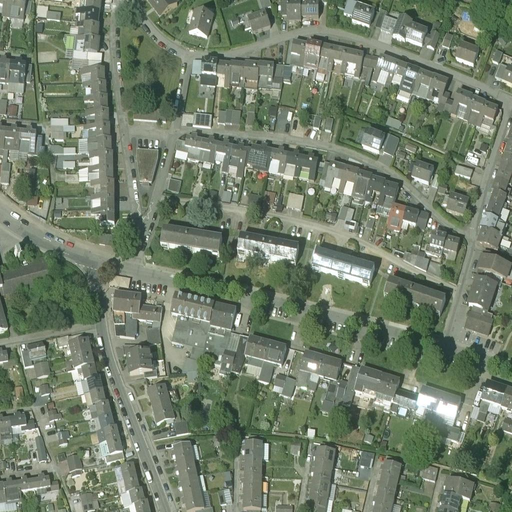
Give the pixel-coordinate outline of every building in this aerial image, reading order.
[(0,0),(0,8),(9,9),(10,0),(0,0)] [(16,0),(17,1),(11,0),(10,0),(9,9),(25,12),(26,2),(22,2),(21,0),(16,0)] [(100,0),(88,0),(87,12),(99,13),(100,0)] [(171,0),(147,0),(160,17),(176,5),(171,0)] [(259,0),(262,10),(271,8),(268,0),(259,0)] [(300,2),(287,2),(287,4),(287,17),(287,23),(301,23),(300,2)] [(374,14),(357,8),(358,6),(348,2),(344,16),(353,19),(352,23),(369,29),(374,14)] [(319,4),(301,4),(301,20),(319,20),(319,4)] [(87,12),(76,10),(75,16),(81,17),(81,19),(80,19),(79,25),(87,26),(98,27),(99,13),(87,12)] [(189,11),(186,22),(191,23),(195,12),(189,11)] [(212,17),(195,12),(191,23),(188,34),(206,40),(212,17)] [(375,29),(381,31),(385,19),(387,14),(380,12),(375,29)] [(60,15),(47,14),(46,21),(60,22),(60,15)] [(264,14),(247,20),(253,35),(270,29),(264,14)] [(391,21),(385,19),(381,31),(381,32),(387,34),(391,21)] [(411,25),(400,20),(398,25),(395,32),(393,33),(394,35),(394,36),(393,39),(404,43),(405,41),(422,48),(427,33),(410,27),(411,25)] [(392,21),(391,21),(387,34),(388,34),(394,36),(394,35),(393,33),(395,32),(398,25),(391,23),(392,21)] [(98,27),(87,26),(85,40),(86,40),(97,41),(99,27),(98,27)] [(432,34),(427,48),(433,50),(439,36),(432,34)] [(97,41),(86,40),(84,54),(88,55),(97,56),(99,41),(97,41)] [(308,47),(294,44),(291,56),(305,59),(305,58),(308,47)] [(322,49),(308,46),(308,47),(305,58),(319,61),(319,60),(322,49)] [(478,53),(461,47),(456,61),(473,67),(478,53)] [(336,51),(322,48),(322,49),(319,60),(329,62),(326,72),(331,73),(333,63),(336,51)] [(349,54),(336,51),(333,63),(343,65),(340,75),(344,76),(349,54)] [(502,56),(496,53),(492,64),(498,66),(498,65),(502,56)] [(363,57),(349,54),(344,76),(344,77),(358,80),(361,68),(363,57)] [(97,56),(88,55),(87,63),(99,63),(99,56),(97,56)] [(500,66),(509,69),(511,60),(511,59),(502,56),(498,65),(500,66)] [(371,59),(363,57),(361,68),(368,69),(371,59)] [(394,64),(380,58),(376,70),(390,75),(394,64)] [(6,61),(1,61),(1,64),(0,64),(0,73),(9,75),(10,65),(6,65),(6,61)] [(17,62),(16,66),(10,65),(9,75),(25,76),(26,67),(21,66),(22,63),(17,62)] [(99,63),(87,63),(87,71),(100,71),(101,63),(99,63)] [(217,64),(203,63),(202,70),(202,75),(216,77),(217,64)] [(231,66),(217,64),(216,77),(230,78),(231,66)] [(407,69),(394,64),(390,75),(403,80),(407,69)] [(245,66),(231,65),(231,66),(230,78),(229,85),(237,86),(236,89),(243,90),(245,66)] [(259,66),(245,65),(245,66),(243,90),(256,91),(257,88),(259,66)] [(284,68),(259,65),(259,66),(257,88),(281,91),(284,68)] [(503,83),(509,69),(500,66),(495,80),(503,83)] [(420,73),(407,69),(403,80),(399,91),(412,96),(420,73)] [(511,70),(509,69),(503,83),(503,84),(511,87),(511,70)] [(104,85),(104,71),(87,71),(80,71),(80,77),(91,77),(91,85),(92,85),(93,85),(104,85)] [(433,78),(420,73),(412,96),(411,97),(416,99),(420,87),(429,90),(433,78)] [(429,90),(425,100),(439,105),(443,94),(447,83),(433,78),(429,90)] [(105,99),(105,85),(104,85),(93,85),(93,99),(95,99),(105,99)] [(472,98),(458,93),(454,105),(467,110),(471,99),(472,98)] [(449,96),(443,94),(439,105),(445,107),(449,96)] [(105,99),(95,99),(95,113),(96,113),(107,113),(107,99),(105,99)] [(484,104),(471,99),(467,110),(467,111),(480,116),(484,105),(484,104)] [(498,111),(484,105),(480,116),(479,117),(494,123),(498,111)] [(16,108),(9,107),(8,116),(15,117),(16,108)] [(267,129),(274,131),(278,108),(271,107),(267,129)] [(158,112),(134,110),(134,121),(157,122),(158,112)] [(241,112),(219,110),(218,123),(240,125),(241,112)] [(167,112),(158,112),(157,122),(166,123),(167,112)] [(109,127),(108,113),(107,113),(96,113),(96,127),(97,127),(109,127)] [(193,126),(211,127),(212,115),(194,115),(193,126)] [(321,119),(315,118),(312,129),(318,131),(321,119)] [(68,126),(68,119),(51,119),(51,141),(66,140),(65,133),(74,133),(74,126),(68,126)] [(333,121),(327,120),(325,132),(330,133),(333,121)] [(493,136),(497,127),(483,121),(481,127),(484,128),(483,132),(493,136)] [(110,141),(110,127),(109,127),(97,127),(97,142),(110,141)] [(18,129),(12,129),(12,132),(5,132),(4,141),(14,142),(13,153),(19,153),(20,133),(17,133),(18,129)] [(27,134),(20,133),(19,153),(29,154),(35,155),(36,138),(37,135),(32,134),(32,131),(28,130),(27,134)] [(384,139),(368,134),(362,148),(379,154),(384,139)] [(192,137),(191,141),(187,140),(186,144),(177,143),(175,154),(176,154),(174,161),(187,164),(187,161),(198,163),(200,152),(202,143),(196,142),(197,138),(192,137)] [(45,156),(44,150),(41,150),(42,139),(36,138),(35,155),(45,156)] [(14,142),(4,141),(4,148),(7,149),(7,152),(13,153),(14,142)] [(208,144),(202,143),(200,152),(215,156),(217,146),(213,145),(214,142),(209,141),(208,144)] [(111,155),(111,142),(97,142),(88,142),(88,146),(89,146),(90,156),(111,155)] [(229,145),(224,144),(223,147),(217,146),(215,156),(230,159),(232,149),(229,148),(229,145)] [(239,151),(232,149),(230,159),(228,169),(237,171),(236,179),(242,180),(242,178),(247,152),(243,151),(244,148),(239,147),(239,151)] [(1,177),(0,184),(8,185),(9,173),(5,173),(7,152),(7,149),(4,148),(2,167),(1,177)] [(262,151),(248,148),(247,152),(242,178),(245,179),(247,169),(268,173),(272,153),(266,152),(267,149),(262,148),(262,151)] [(284,152),(280,151),(279,155),(272,153),(268,173),(283,176),(284,172),(287,156),(284,156),(284,152)] [(159,153),(137,152),(137,160),(140,184),(143,184),(143,186),(149,186),(149,184),(152,185),(159,161),(159,153)] [(294,158),(287,156),(284,172),(295,174),(294,179),(298,180),(300,172),(302,159),(298,158),(299,155),(294,154),(294,158)] [(113,170),(113,155),(111,155),(90,156),(90,162),(90,170),(100,170),(113,170)] [(511,157),(505,155),(501,167),(511,170),(511,157)] [(309,157),(309,161),(302,159),(300,172),(310,174),(309,181),(314,182),(318,162),(313,161),(314,158),(309,157)] [(331,165),(325,163),(321,181),(326,182),(331,165)] [(345,169),(331,165),(326,182),(325,187),(331,189),(334,179),(341,181),(345,169)] [(434,171),(417,165),(412,179),(429,185),(434,171)] [(472,172),(457,167),(454,174),(470,179),(472,172)] [(511,172),(511,170),(501,167),(496,179),(508,183),(511,172)] [(358,173),(345,169),(341,181),(338,194),(343,196),(347,183),(355,185),(358,174),(358,173)] [(113,184),(113,170),(100,170),(100,184),(101,184),(113,184)] [(372,178),(358,174),(355,185),(352,197),(365,201),(371,179),(372,178)] [(385,183),(371,179),(365,201),(365,202),(372,204),(374,194),(381,196),(384,184),(385,183)] [(508,183),(496,179),(492,192),(494,192),(503,196),(508,183)] [(181,183),(170,180),(167,191),(178,194),(181,183)] [(113,184),(101,184),(102,198),(114,198),(114,184),(113,184)] [(398,188),(384,184),(381,196),(378,207),(392,211),(393,207),(398,188)] [(264,192),(263,204),(275,204),(275,193),(264,192)] [(494,192),(489,205),(502,209),(506,197),(503,196),(494,192)] [(15,204),(25,211),(27,195),(16,194),(15,204)] [(249,195),(248,205),(261,207),(263,197),(249,195)] [(289,195),(286,209),(292,210),(295,196),(289,195)] [(304,198),(295,196),(292,210),(301,212),(304,198)] [(468,202),(451,197),(446,212),(464,217),(468,202)] [(36,208),(37,199),(28,198),(26,207),(36,208)] [(115,212),(114,198),(102,198),(102,212),(115,212)] [(502,209),(489,205),(485,217),(497,221),(502,209)] [(406,211),(393,207),(392,211),(388,224),(395,226),(394,231),(400,233),(402,223),(406,211)] [(348,210),(342,208),(339,220),(345,221),(348,210)] [(354,211),(348,210),(345,221),(350,223),(354,211)] [(418,214),(406,211),(402,223),(415,227),(418,214)] [(115,212),(102,212),(102,226),(115,226),(115,212)] [(428,217),(418,214),(415,227),(425,229),(428,217)] [(374,219),(369,217),(365,229),(371,230),(374,219)] [(497,221),(485,217),(481,229),(484,231),(498,235),(499,231),(494,229),(497,221)] [(190,253),(192,237),(184,235),(185,234),(179,233),(179,234),(164,232),(164,231),(161,249),(168,250),(169,249),(186,252),(186,253),(190,253)] [(498,235),(484,231),(480,240),(479,240),(477,244),(482,246),(482,245),(496,250),(500,241),(501,241),(502,237),(498,235)] [(446,239),(433,236),(430,248),(427,247),(425,254),(441,258),(442,254),(446,239)] [(200,238),(192,237),(190,253),(194,254),(194,253),(211,256),(211,257),(219,258),(222,240),(221,240),(221,241),(206,239),(206,238),(201,237),(200,238)] [(266,262),(270,245),(262,243),(262,242),(256,241),(256,242),(241,239),(242,238),(241,238),(238,256),(245,258),(245,257),(263,260),(263,261),(266,262)] [(459,243),(446,239),(442,254),(448,256),(449,253),(456,255),(459,243)] [(270,245),(266,262),(270,262),(270,261),(288,265),(288,266),(295,267),(299,249),(298,249),(298,250),(283,247),(283,246),(278,245),(278,246),(270,245)] [(105,250),(103,258),(118,262),(120,253),(105,250)] [(499,257),(488,253),(485,260),(497,264),(499,257)] [(337,278),(341,279),(345,263),(338,261),(338,260),(332,258),(332,259),(318,255),(318,254),(313,271),(320,273),(320,272),(337,277),(337,278)] [(423,260),(417,258),(415,263),(414,267),(425,271),(428,261),(423,260)] [(485,260),(482,259),(478,271),(505,280),(509,268),(497,264),(485,260)] [(0,296),(52,283),(45,260),(28,265),(29,268),(0,276),(0,296)] [(345,263),(341,279),(344,280),(345,279),(362,284),(362,285),(369,287),(374,270),(373,270),(373,271),(359,267),(359,266),(354,264),(353,265),(345,263)] [(496,287),(477,281),(474,288),(475,289),(469,307),(473,308),(482,311),(484,305),(490,307),(496,287)] [(408,307),(411,308),(417,292),(410,290),(410,289),(404,287),(404,288),(390,283),(391,282),(389,282),(384,298),(391,301),(391,300),(408,306),(408,307)] [(417,292),(411,308),(415,309),(415,308),(432,314),(432,315),(440,318),(445,301),(444,301),(444,302),(430,297),(431,296),(425,294),(425,295),(417,292)] [(141,298),(115,295),(113,314),(124,315),(133,316),(139,317),(140,308),(141,298)] [(214,307),(181,299),(181,298),(176,297),(171,316),(178,318),(210,325),(214,307)] [(235,312),(214,307),(210,325),(209,328),(231,333),(236,312),(235,312)] [(162,311),(140,308),(139,317),(133,316),(132,320),(154,323),(153,331),(147,331),(150,347),(161,345),(159,333),(162,311)] [(482,311),(473,308),(466,330),(488,338),(493,323),(490,322),(492,317),(487,315),(488,313),(482,311)] [(124,315),(113,314),(116,338),(135,340),(135,337),(135,336),(135,323),(124,321),(124,315)] [(210,325),(178,318),(171,344),(193,349),(190,361),(201,364),(204,348),(207,338),(209,328),(210,325)] [(231,333),(209,328),(207,338),(204,348),(224,353),(221,364),(232,367),(240,338),(230,335),(231,333)] [(68,338),(57,341),(58,349),(70,346),(84,342),(82,336),(68,339),(68,338)] [(232,367),(230,374),(238,376),(243,358),(245,358),(250,340),(240,338),(232,367)] [(268,345),(250,340),(245,358),(264,363),(268,345)] [(84,342),(70,346),(73,359),(91,354),(88,341),(84,342)] [(36,347),(32,348),(32,346),(25,348),(26,353),(29,363),(30,363),(43,360),(42,353),(43,353),(41,344),(35,346),(36,347)] [(286,350),(268,345),(264,363),(281,368),(286,350)] [(135,348),(122,348),(123,357),(127,357),(127,356),(136,355),(135,348)] [(29,363),(26,353),(20,354),(24,370),(31,369),(30,363),(29,363)] [(136,355),(127,356),(127,357),(128,366),(151,363),(150,353),(136,355)] [(73,359),(72,359),(75,372),(81,370),(94,367),(91,354),(73,359)] [(324,360),(305,355),(300,373),(301,374),(309,376),(318,379),(324,360)] [(341,365),(324,360),(318,379),(336,384),(341,365)] [(151,363),(128,366),(130,376),(143,375),(152,373),(151,363)] [(45,365),(33,368),(36,381),(48,378),(45,365)] [(94,367),(81,370),(84,382),(84,383),(97,380),(97,379),(94,367)] [(382,377),(352,368),(347,386),(343,401),(341,406),(350,408),(355,393),(363,395),(364,392),(376,396),(382,377)] [(152,373),(143,375),(144,381),(157,379),(156,372),(152,373)] [(309,376),(301,374),(298,384),(306,386),(309,376)] [(286,379),(278,377),(275,387),(283,390),(286,379)] [(399,383),(382,377),(376,396),(393,401),(396,394),(396,392),(399,383)] [(97,380),(84,383),(84,382),(80,383),(84,396),(90,395),(102,392),(99,379),(97,379),(97,380)] [(347,386),(341,384),(336,399),(343,401),(347,386)] [(38,388),(41,397),(52,394),(50,385),(38,388)] [(507,391),(488,385),(482,403),(479,413),(486,416),(489,405),(501,409),(507,391)] [(165,388),(147,393),(147,394),(149,393),(150,397),(149,397),(153,410),(154,410),(169,405),(177,403),(175,394),(167,396),(165,389),(165,388)] [(443,397),(423,390),(420,400),(417,409),(418,409),(417,413),(416,415),(425,418),(423,424),(421,423),(418,433),(430,437),(434,426),(443,397)] [(511,392),(507,391),(501,409),(511,413),(511,392)] [(102,392),(90,395),(93,408),(105,405),(102,392)] [(420,400),(402,394),(401,395),(396,394),(393,401),(392,405),(417,413),(418,409),(417,409),(420,400)] [(460,403),(443,397),(434,426),(441,428),(445,418),(455,421),(460,403)] [(93,408),(89,408),(91,415),(97,414),(98,420),(111,417),(107,404),(93,408)] [(169,405),(154,410),(155,414),(154,414),(157,427),(174,422),(169,405)] [(59,409),(47,413),(50,423),(62,419),(59,409)] [(18,417),(13,417),(14,421),(8,422),(9,432),(25,429),(23,419),(18,420),(18,417)] [(111,417),(98,420),(101,433),(104,432),(103,432),(114,430),(113,429),(111,417)] [(1,419),(0,419),(0,441),(10,440),(9,432),(8,422),(2,423),(1,419)] [(511,423),(505,421),(501,432),(511,435),(511,423)] [(307,438),(315,440),(316,436),(327,438),(330,426),(310,422),(307,438)] [(186,423),(174,425),(175,425),(176,431),(186,429),(185,423),(186,423)] [(441,428),(434,426),(430,437),(429,442),(438,445),(440,439),(456,444),(459,434),(441,428)] [(114,430),(103,432),(104,432),(101,433),(96,434),(98,441),(105,440),(106,445),(119,442),(116,429),(113,429),(114,430)] [(186,429),(176,431),(177,436),(176,437),(188,435),(188,434),(187,435),(186,429)] [(56,434),(58,446),(68,445),(67,439),(69,439),(68,432),(56,434)] [(459,434),(456,444),(461,446),(464,436),(459,434)] [(106,445),(98,447),(101,460),(104,459),(106,466),(113,464),(111,457),(122,455),(119,442),(106,445)] [(302,444),(291,443),(290,455),(300,456),(302,444)] [(336,448),(321,445),(319,452),(335,454),(336,448)] [(190,446),(173,450),(174,454),(172,455),(173,460),(175,459),(177,466),(194,463),(190,446)] [(262,446),(245,446),(245,450),(243,450),(242,455),(245,456),(245,462),(262,463),(262,446)] [(319,452),(318,452),(317,456),(315,456),(314,461),(317,461),(316,468),(332,471),(335,454),(319,452)] [(362,452),(360,468),(372,470),(375,455),(362,452)] [(122,455),(111,457),(113,464),(124,462),(122,455)] [(78,459),(66,461),(69,475),(81,472),(78,459)] [(262,463),(245,462),(245,467),(242,467),(242,472),(245,472),(245,479),(261,479),(262,463)] [(194,463),(177,466),(178,470),(175,470),(176,476),(179,475),(180,482),(197,479),(194,463)] [(401,468),(385,465),(384,469),(382,469),(381,474),(383,475),(382,481),(398,485),(401,468)] [(132,467),(120,470),(123,483),(136,480),(132,467)] [(332,471),(316,468),(315,472),(312,472),(311,477),(314,478),(313,484),(330,487),(332,471)] [(438,471),(424,468),(421,479),(421,480),(435,483),(438,471)] [(459,478),(450,476),(448,481),(458,484),(459,478)] [(43,481),(42,478),(38,478),(38,482),(32,483),(34,493),(49,490),(47,481),(43,481)] [(197,479),(180,482),(181,486),(179,487),(180,492),(182,492),(184,498),(200,495),(197,479)] [(261,479),(245,479),(245,483),(242,483),(242,488),(244,488),(244,495),(261,495),(261,479)] [(25,480),(20,481),(21,485),(17,485),(18,495),(19,495),(34,493),(32,483),(26,484),(25,480)] [(136,480),(123,483),(126,496),(129,495),(139,492),(138,492),(136,480)] [(398,485),(382,481),(381,486),(378,485),(377,490),(380,491),(378,497),(394,501),(398,485)] [(458,484),(448,481),(447,486),(445,485),(443,490),(446,491),(444,498),(461,502),(469,504),(473,487),(458,484)] [(10,483),(5,483),(6,487),(2,488),(4,506),(20,503),(19,495),(18,495),(17,485),(11,486),(10,483)] [(330,487),(313,484),(312,489),(310,488),(309,494),(311,494),(310,501),(327,503),(330,487)] [(139,492),(129,495),(132,508),(134,507),(144,504),(141,491),(138,492),(139,492)] [(223,493),(217,494),(220,508),(226,507),(223,493)] [(200,495),(184,498),(185,502),(182,503),(183,508),(186,508),(186,511),(202,511),(204,511),(200,495)] [(260,511),(261,495),(244,495),(244,499),(242,499),(241,505),(244,505),(244,511),(247,511),(248,511),(260,511)] [(91,496),(81,498),(82,506),(92,503),(91,496)] [(391,511),(394,501),(378,497),(377,501),(375,501),(373,506),(376,507),(374,511),(391,511)] [(458,511),(461,502),(444,498),(443,502),(441,501),(439,506),(442,507),(440,511),(458,511)] [(325,511),(327,503),(310,501),(310,505),(307,504),(306,510),(309,510),(308,511),(325,511)] [(82,506),(84,511),(94,511),(92,503),(82,506)]
